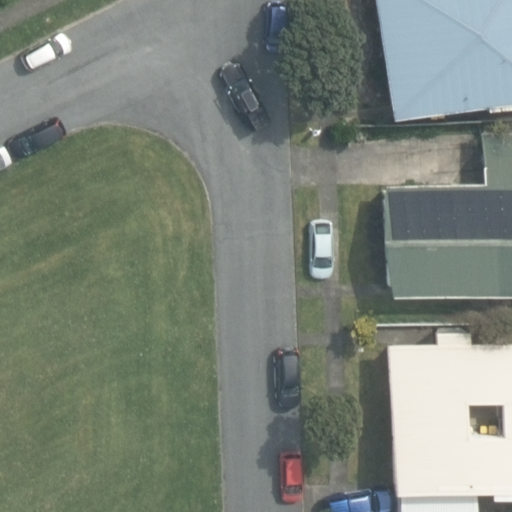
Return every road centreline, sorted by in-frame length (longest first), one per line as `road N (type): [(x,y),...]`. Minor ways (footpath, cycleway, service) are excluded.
road 1 (residential): [(238,47),(260,511)]
road 2 (unclassified): [(238,47),(89,68),(0,114)]
